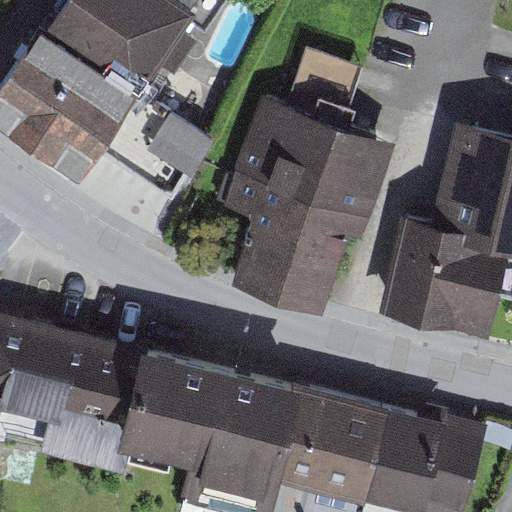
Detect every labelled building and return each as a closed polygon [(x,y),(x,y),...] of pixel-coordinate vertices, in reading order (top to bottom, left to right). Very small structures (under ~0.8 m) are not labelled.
[(60,0),(0,81),(0,112),(82,165),(100,144),(170,193),(207,134),(156,92),(222,0),(60,0)] [(307,42),(297,87),(342,96),(352,52),(307,42)] [(443,229),(412,222),(395,296),(482,315),(500,237),(511,239),(511,131),(467,122),(443,229)] [(368,146),(272,124),(237,272),(333,294),(368,146)] [(468,511),(488,429),(7,313),(0,343),(0,418),(185,463),(177,493),(253,511),(337,511),(345,483),(462,511),(468,511)]
